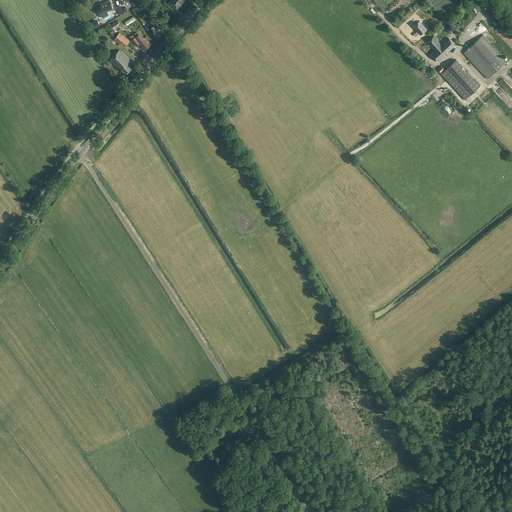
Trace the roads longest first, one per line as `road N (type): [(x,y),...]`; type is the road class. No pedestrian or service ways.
road 1 (track): [(457,511),(173,37)]
road 2 (unclassified): [(309,511),(80,154)]
road 3 (tertiary): [(80,154),(203,0)]
road 4 (tertiary): [(0,270),(80,154)]
